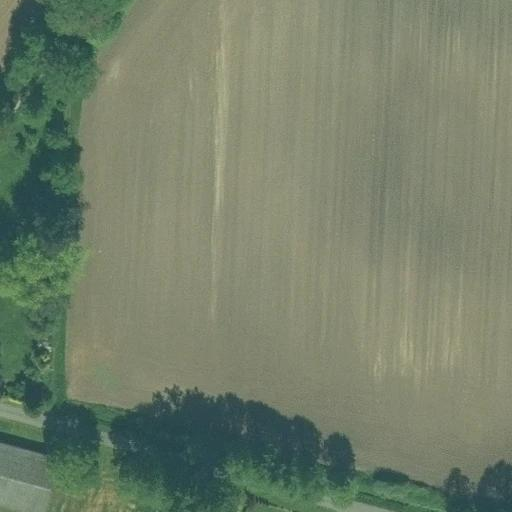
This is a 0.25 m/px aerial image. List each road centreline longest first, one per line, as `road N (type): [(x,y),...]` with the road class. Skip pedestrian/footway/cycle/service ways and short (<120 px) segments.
road 1 (unclassified): [(393,511),(0,395)]
road 2 (track): [(78,0),(0,116)]
